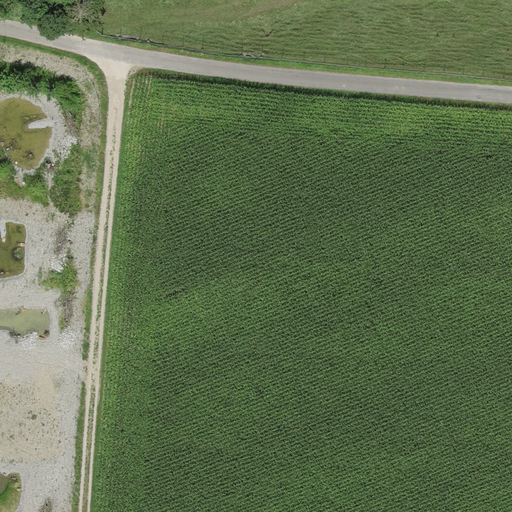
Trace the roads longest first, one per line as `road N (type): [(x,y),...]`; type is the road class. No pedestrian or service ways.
road 1 (track): [(0,25),(230,70),(511,93)]
road 2 (track): [(117,51),(82,511)]
